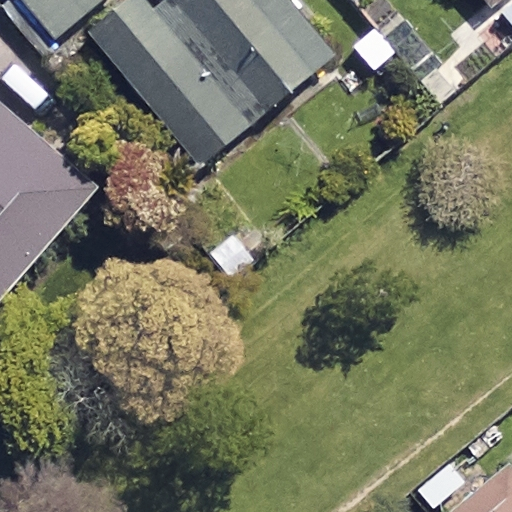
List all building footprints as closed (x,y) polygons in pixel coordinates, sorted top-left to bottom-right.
[(7,0),(45,44),(97,0),(7,0)] [(324,58),(276,0),(129,0),(83,38),(191,168),(324,58)] [(511,0),(476,0),(511,41),(511,0)] [(0,296),(88,195),(0,119),(0,296)] [(427,506),(430,511),(511,511),(511,471),(496,451),(427,506)]
